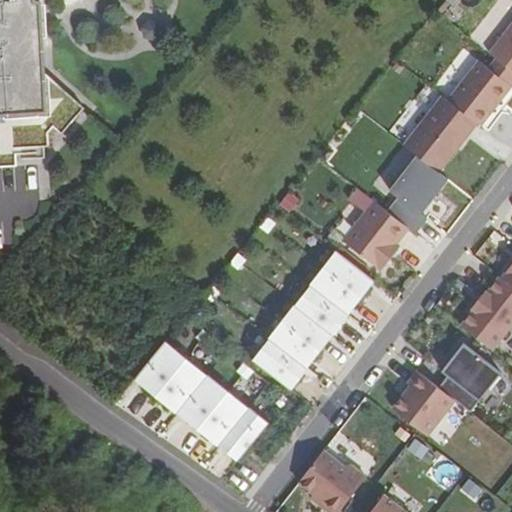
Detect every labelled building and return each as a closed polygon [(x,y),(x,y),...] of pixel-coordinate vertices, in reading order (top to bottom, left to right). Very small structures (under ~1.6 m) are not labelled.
[(80,109),(41,74),(35,0),(0,0),(0,165),(12,165),(10,148),(45,145),(44,132),(49,126),(58,134),(80,109)] [(511,23),(489,53),(511,70),(511,23)] [(478,60),(448,100),(477,122),(480,124),(511,85),(478,60)] [(418,155),(439,171),(457,148),(454,145),(463,133),(466,135),(477,122),(448,100),(443,96),(405,145),(418,155)] [(454,145),(457,148),(466,135),(463,133),(454,145)] [(400,198),(389,212),(410,228),(417,233),(428,218),(422,213),(449,179),(439,171),(418,155),(391,191),(400,198)] [(379,204),(349,244),(382,270),(394,255),(391,252),(397,244),(410,228),(389,212),(379,204)] [(261,227),(269,234),(277,225),(269,218),(261,227)] [(391,252),(394,255),(400,246),(397,244),(391,252)] [(272,339),(255,362),(294,390),(311,368),(310,368),(334,335),(335,336),(351,314),(350,314),(376,280),(337,251),(312,285),(297,306),(296,306),(271,339),(272,339)] [(231,264),(239,271),(247,261),(239,254),(231,264)] [(511,264),(503,277),(511,283),(511,264)] [(462,325),(493,349),(511,324),(511,283),(503,277),(501,275),(488,292),(486,290),(473,307),(475,308),(462,325)] [(205,296),(213,302),(221,293),(213,286),(205,296)] [(197,340),(206,348),(213,339),(203,332),(197,340)] [(449,374),(440,386),(456,399),(472,410),(502,371),(464,341),(450,359),(451,360),(453,361),(445,371),(449,374)] [(166,342),(136,380),(179,414),(179,413),(221,445),(222,444),(242,459),(273,421),(253,406),(252,407),(210,375),(209,376),(166,342)] [(443,370),(445,371),(453,361),(451,360),(443,370)] [(238,373),(248,381),(255,372),(245,365),(238,373)] [(394,408),(429,434),(456,399),(440,386),(418,370),(409,382),(412,385),(394,408)] [(278,405),(283,408),(290,400),(285,396),(278,405)] [(412,437),(402,450),(423,467),(433,455),(412,437)] [(326,451),(301,482),(316,494),(327,502),(324,506),(331,511),(341,511),(368,477),(352,464),(345,465),(326,451)] [(327,502),(316,494),(313,498),(324,506),(327,502)] [(372,511),(408,511),(386,495),(372,511)]
